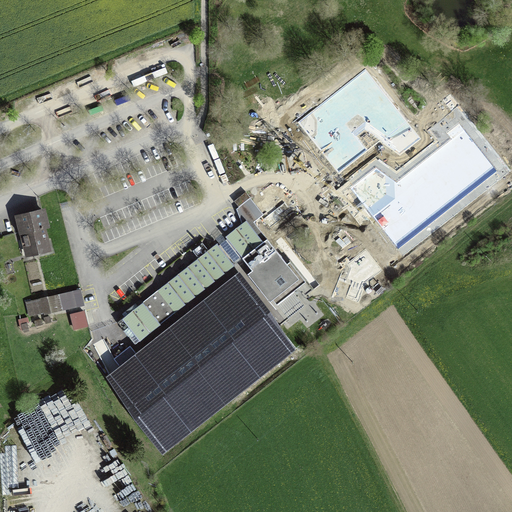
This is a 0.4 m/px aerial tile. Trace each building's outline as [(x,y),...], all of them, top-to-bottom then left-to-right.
[(246,192),(234,201),(239,207),(250,198),(246,192)] [(39,210),(19,215),(29,254),(49,249),(43,227),(46,227),(42,209),(39,210)] [(122,313),(125,316),(118,322),(135,344),(175,312),(173,310),(177,307),(178,309),(188,302),(186,300),(190,297),(191,299),(198,294),(196,292),(199,289),(201,291),(207,286),(206,284),(209,281),(211,284),(217,279),(215,276),(219,274),(221,276),(227,271),(225,269),(229,266),(231,268),(234,265),(233,263),(241,256),(252,270),(251,271),(257,279),(258,278),(262,283),(261,284),(277,305),(295,290),(306,282),(290,262),(287,264),(269,241),(267,238),(264,241),(250,224),(261,216),(263,214),(260,210),(226,236),(228,239),(223,242),(219,246),(217,243),(161,288),(163,290),(159,292),(158,290),(138,306),(136,303),(122,313)] [(112,371),(175,449),(299,349),(237,272),(112,371)] [(66,293),(69,307),(75,306),(72,292),(66,293)] [(62,310),(58,295),(48,297),(52,312),(62,310)] [(40,298),(26,302),(30,316),(44,312),(40,298)] [(87,326),(83,311),(77,312),(81,327),(87,326)] [(28,317),(18,319),(20,325),(22,325),(23,330),(28,328),(27,323),(29,323),(28,317)] [(98,323),(90,325),(94,339),(101,337),(98,323)]
